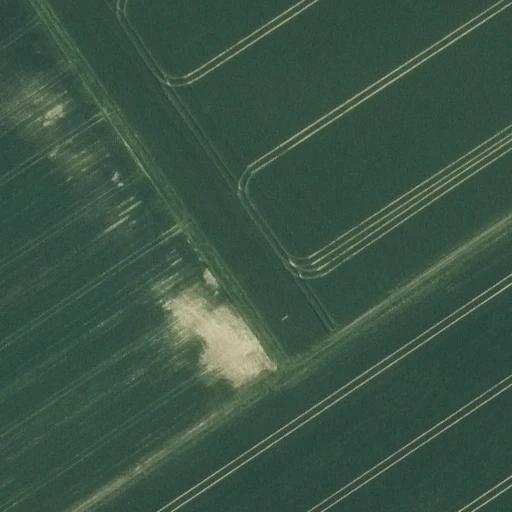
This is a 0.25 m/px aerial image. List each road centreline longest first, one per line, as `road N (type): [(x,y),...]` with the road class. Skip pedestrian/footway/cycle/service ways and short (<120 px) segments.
road 1 (track): [(511,223),(82,511)]
road 2 (track): [(289,373),(35,0)]
